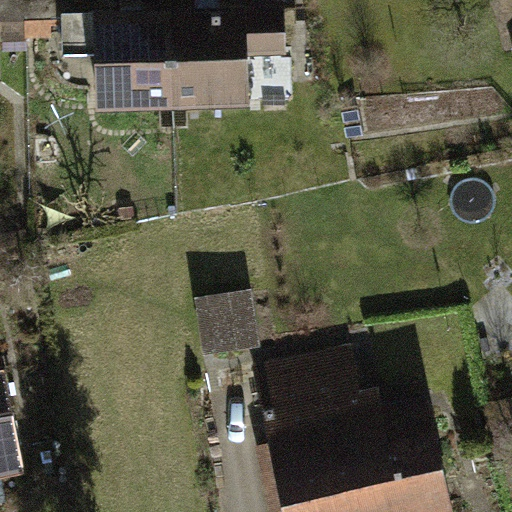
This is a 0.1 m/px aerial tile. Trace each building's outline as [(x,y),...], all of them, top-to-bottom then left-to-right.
[(297,0),(201,0),(178,1),(180,108),(260,106),(258,38),(299,36),(297,0)] [(178,1),(99,5),(106,111),(180,108),(178,1)] [(248,287),(198,296),(206,347),(256,339),(248,287)] [(361,355),(261,372),(284,511),(441,511),(422,398),(370,406),(361,355)] [(0,498),(27,496),(14,387),(0,389),(0,498)]
